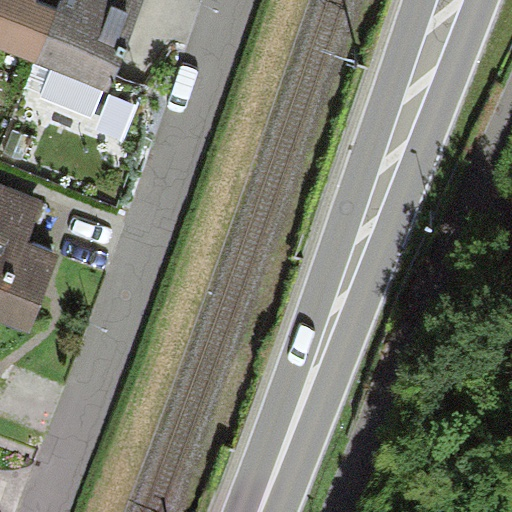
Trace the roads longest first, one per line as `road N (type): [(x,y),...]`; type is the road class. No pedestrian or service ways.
road 1 (residential): [(39,511),(229,0)]
road 2 (primary): [(260,511),(448,0)]
